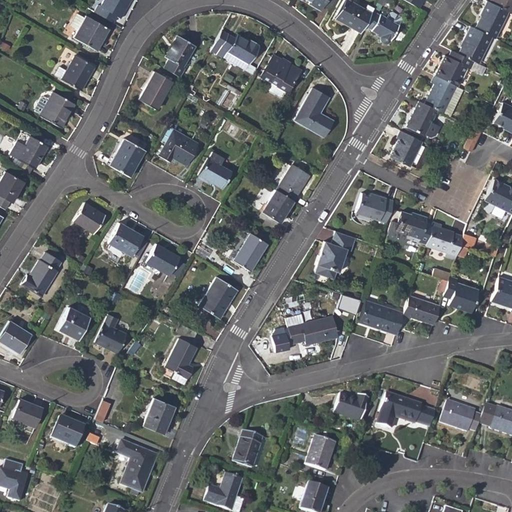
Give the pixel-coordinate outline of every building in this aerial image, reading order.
[(97,4),(94,11),(113,23),(117,16),(120,18),(130,0),(103,0),(100,6),(97,4)] [(307,0),(308,0),(307,3),(319,10),(322,5),(324,0),(307,0)] [(324,0),(322,5),(329,10),(332,5),(334,0),(324,0)] [(347,0),(343,0),(335,15),(347,22),(345,24),(359,32),(363,25),(370,13),(347,0)] [(503,17),(506,10),(489,1),(486,0),(485,0),(479,15),(480,15),(475,27),(490,35),(495,37),(504,18),(503,17)] [(511,12),(511,9),(511,0),(489,0),(489,1),(506,10),(511,12)] [(378,15),(371,11),(370,13),(363,25),(370,29),(370,30),(380,35),(379,36),(379,38),(379,39),(379,40),(380,42),(381,43),(383,43),(385,43),(386,43),(388,42),(398,25),(379,14),(378,15)] [(73,37),(96,50),(108,28),(86,16),(85,18),(78,13),(71,25),(78,29),(73,37)] [(333,17),(345,24),(347,22),(335,15),(333,17)] [(477,62),(490,35),(475,27),(468,24),(462,40),(457,52),(473,60),(477,62)] [(234,37),(221,30),(209,50),(223,58),(244,70),(247,63),(249,64),(258,46),(257,45),(258,43),(250,38),(248,40),(236,33),(234,37)] [(194,45),(176,35),(163,57),(168,60),(163,68),(179,78),(184,69),(182,68),(194,45)] [(466,66),(469,68),(473,60),(457,52),(451,49),(447,56),(444,55),(434,75),(455,86),(456,86),(466,66)] [(61,80),(80,90),(94,67),(74,55),(66,70),(59,66),(54,74),(62,79),(61,80)] [(276,86),(286,91),(299,70),(289,64),(287,67),(279,62),(281,59),(274,55),(262,75),(277,84),(276,86)] [(469,68),(481,74),(485,66),(477,62),(473,60),(469,68)] [(137,100),(155,110),(171,82),(154,72),(137,100)] [(441,113),(455,86),(434,75),(433,74),(429,82),(432,84),(422,104),(434,109),(441,113)] [(441,113),(449,117),(462,89),(456,86),(455,86),(441,113)] [(294,120),(323,137),(333,120),(319,112),(328,96),(313,87),(294,120)] [(38,115),(60,128),(74,104),(52,92),(38,115)] [(422,135),(434,109),(422,104),(415,101),(404,126),(422,135)] [(506,131),(511,134),(511,107),(500,102),(491,122),(507,129),(506,131)] [(469,120),(467,126),(471,128),(479,132),(482,126),(469,120)] [(461,147),(470,152),(479,132),(471,128),(461,147)] [(398,129),(383,160),(403,170),(418,139),(398,129)] [(171,157),(185,165),(198,144),(172,130),(158,155),(169,161),(171,157)] [(16,141),(8,154),(34,169),(47,147),(29,137),(24,146),(16,141)] [(109,166),(128,177),(144,150),(124,139),(109,166)] [(197,175),(221,188),(231,171),(207,157),(197,175)] [(291,165),(275,190),(293,201),(308,176),(291,165)] [(11,202),(23,181),(5,171),(0,179),(0,207),(4,210),(9,201),(11,202)] [(480,203),(510,217),(511,212),(511,194),(511,192),(491,182),(480,203)] [(288,208),(293,201),(275,190),(261,211),(278,221),(287,207),(288,208)] [(353,214),(385,224),(392,201),(376,196),(375,199),(368,196),(360,194),(353,214)] [(72,220),(94,234),(105,216),(84,203),(72,220)] [(418,243),(424,245),(430,226),(424,224),(425,220),(416,217),(416,218),(399,213),(395,224),(393,232),(407,237),(418,241),(418,243)] [(387,238),(405,244),(407,237),(393,232),(395,224),(389,222),(385,233),(387,238)] [(107,243),(131,256),(132,255),(141,238),(142,236),(118,223),(107,243)] [(424,247),(444,254),(443,258),(452,261),(455,254),(458,245),(461,236),(438,229),(440,226),(431,223),(430,226),(424,245),(424,247)] [(354,239),(335,232),(330,245),(323,243),(316,266),(317,266),(315,274),(327,278),(329,272),(332,269),(337,271),(339,271),(346,249),(351,250),(354,239)] [(232,261),(248,271),(266,243),(250,233),(232,261)] [(471,236),(462,233),(461,236),(458,245),(467,248),(471,236)] [(471,236),(467,248),(472,249),(475,238),(471,236)] [(141,238),(132,255),(138,258),(148,242),(141,238)] [(144,262),(168,276),(179,258),(155,244),(147,257),(144,262)] [(463,257),(467,248),(458,245),(455,254),(463,257)] [(20,283),(41,296),(57,270),(56,270),(61,262),(45,252),(40,260),(38,259),(28,275),(26,275),(20,283)] [(127,287),(139,294),(150,273),(137,267),(127,287)] [(329,272),(327,278),(334,280),(337,271),(332,269),(329,272)] [(448,274),(432,269),(430,276),(446,281),(447,275),(448,274)] [(455,278),(447,275),(446,281),(441,295),(448,297),(446,305),(470,312),(477,288),(454,281),(455,278)] [(198,305),(217,318),(236,289),(216,277),(198,305)] [(511,281),(497,277),(490,301),(510,307),(509,311),(511,311),(511,281)] [(408,318),(431,325),(433,319),(438,305),(407,295),(401,313),(400,317),(408,320),(408,318)] [(356,323),(394,335),(396,329),(400,317),(401,313),(363,301),(356,323)] [(57,329),(78,339),(89,318),(68,307),(57,329)] [(94,342),(116,352),(125,334),(113,328),(117,319),(107,314),(103,324),(94,342)] [(302,338),(304,344),(336,336),(331,317),(294,326),(292,322),(285,323),(290,343),(298,341),(298,339),(302,338)] [(0,333),(0,341),(18,353),(30,334),(9,320),(0,333)] [(164,366),(174,371),(186,377),(187,377),(192,367),(187,364),(196,347),(178,337),(164,366)] [(115,394),(120,396),(128,372),(114,368),(105,399),(113,402),(115,394)] [(171,378),(182,385),(186,377),(174,371),(171,378)] [(332,412),(360,421),(367,397),(357,394),(355,398),(338,392),(332,412)] [(414,421),(429,426),(434,411),(419,406),(420,404),(384,392),(378,412),(379,412),(375,424),(389,428),(393,417),(413,423),(414,421)] [(142,425),(163,434),(173,406),(153,398),(142,425)] [(11,417),(34,427),(41,408),(19,399),(11,417)] [(467,429),(474,431),(477,422),(480,414),(473,412),(474,410),(446,400),(438,422),(467,431),(467,429)] [(489,427),(511,436),(511,434),(511,411),(496,406),(495,407),(484,403),(480,414),(477,422),(489,426),(489,427)] [(107,408),(100,405),(94,419),(101,422),(107,408)] [(50,438),(74,448),(83,425),(59,415),(50,438)] [(231,460),(252,467),(259,444),(261,436),(243,430),(240,437),(239,436),(231,460)] [(305,464),(324,470),(334,442),(314,435),(305,464)] [(120,484),(141,492),(147,477),(145,476),(146,471),(149,472),(157,454),(120,439),(115,452),(130,458),(120,484)] [(22,464),(4,459),(2,467),(0,466),(0,487),(8,490),(6,497),(18,501),(27,474),(19,471),(22,464)] [(203,501),(230,509),(240,479),(224,474),(219,489),(208,485),(203,501)] [(298,508),(309,511),(318,511),(326,488),(307,481),(298,508)]
